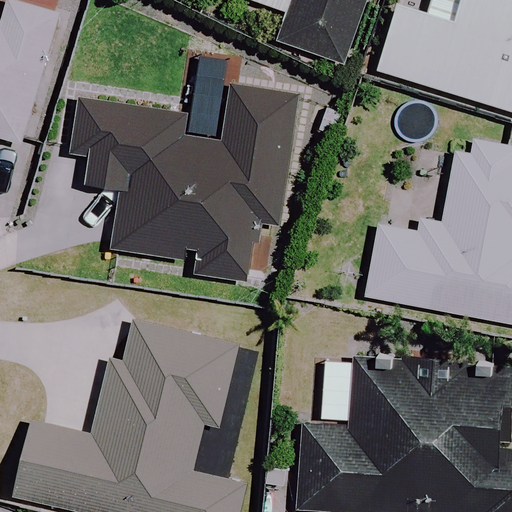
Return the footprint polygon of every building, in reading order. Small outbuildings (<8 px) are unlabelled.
[(0,138),(23,145),(61,14),(11,0),(3,30),(0,29),(0,138)] [(370,0),(249,0),(292,14),(282,43),(348,65),(370,0)] [(511,0),(433,0),(430,13),(399,4),(378,71),(511,111),(511,0)] [(187,51),(178,113),(83,99),(74,160),(95,164),(91,191),(125,196),(116,253),(199,266),(198,278),(249,286),(257,229),(278,232),(299,97),(235,87),(239,58),(197,51),(187,51)] [(511,148),(474,142),(472,156),(458,158),(443,238),(381,226),(367,297),(511,324),(511,148)] [(239,352),(129,325),(102,440),(34,424),(17,496),(84,511),(236,511),(242,486),(195,474),(207,425),(221,428),(239,352)] [(415,348),(413,363),(360,358),(353,429),(308,425),(300,509),(332,511),(511,511),(511,451),(511,452),(511,439),(511,372),(464,368),(466,353),(415,348)]
